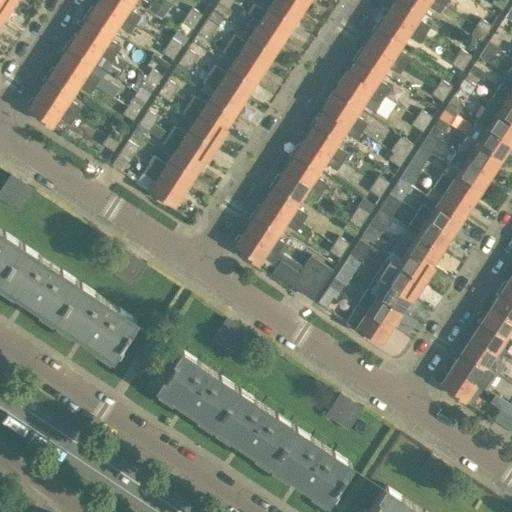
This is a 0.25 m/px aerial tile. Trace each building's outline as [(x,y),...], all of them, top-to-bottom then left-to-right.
[(129,7),(132,3),(127,0),(98,0),(97,2),(133,25),(141,15),(129,7)] [(191,6),(186,13),(197,20),(210,0),(209,0),(198,0),(194,7),(191,6)] [(302,9),(288,0),(272,0),(267,8),(294,25),(298,19),(297,16),(302,9)] [(288,0),(302,9),(307,1),(309,2),(310,0),(288,0)] [(388,12),(418,32),(423,35),(430,25),(418,17),(421,12),(402,0),(392,0),(391,2),(392,4),(388,12)] [(439,11),(443,5),(438,1),(436,0),(402,0),(421,12),(427,3),(439,11)] [(504,0),(491,0),(490,1),(501,8),(506,1),(504,0)] [(130,31),(133,25),(97,2),(92,9),(90,9),(85,15),(112,33),(119,24),(130,31)] [(254,16),(251,19),(282,39),(287,32),(290,32),(294,25),(267,8),(265,10),(253,2),(247,11),(254,16)] [(212,8),(202,23),(213,31),(223,15),(212,8)] [(423,35),(418,32),(388,12),(383,19),(380,19),(376,26),(401,42),(405,35),(412,40),(413,38),(419,42),(423,35)] [(187,36),(197,20),(186,13),(181,20),(182,21),(177,29),(187,36)] [(77,32),(108,52),(113,56),(120,45),(109,38),(112,33),(85,15),(81,22),(82,24),(77,32)] [(480,17),(475,25),(486,32),(491,24),(480,17)] [(282,39),(251,19),(250,22),(255,25),(247,38),(274,56),(279,49),(277,46),(282,39)] [(208,38),(213,31),(202,23),(197,31),(208,38)] [(481,39),(486,32),(475,25),(470,32),(481,39)] [(368,42),(398,62),(403,66),(410,56),(398,47),(401,42),(376,26),(371,33),(373,35),(368,42)] [(113,56),(108,52),(77,32),(72,39),(70,39),(65,46),(93,64),(98,55),(109,62),(113,56)] [(225,45),(232,49),(262,69),(267,62),(270,62),(274,56),(247,38),(245,41),(233,32),(225,45)] [(171,36),(166,43),(177,51),(182,43),(171,36)] [(489,62),(498,49),(487,41),(478,55),(489,62)] [(403,66),(398,62),(368,42),(363,50),(360,50),(356,56),(381,73),(386,65),(399,73),(403,66)] [(172,58),(177,51),(166,43),(161,51),(172,58)] [(262,69),(232,49),(225,45),(221,50),(234,58),(228,68),(254,86),(259,79),(258,77),(262,69)] [(57,62),(88,83),(94,86),(101,75),(90,68),(93,64),(65,46),(61,52),(62,55),(57,62)] [(182,53),(182,54),(193,61),(198,54),(186,47),(182,53)] [(460,47),(455,54),(466,62),(471,54),(460,47)] [(169,62),(153,52),(150,55),(166,66),(169,62)] [(188,68),(193,61),(182,54),(177,61),(188,68)] [(462,69),(466,62),(455,54),(451,62),(462,69)] [(348,73),(378,92),(383,96),(390,86),(378,78),(381,73),(356,56),(352,63),(353,66),(348,73)] [(89,93),(94,86),(88,83),(57,62),(53,70),(50,70),(46,76),(73,94),(78,85),(89,93)] [(213,63),(205,75),(243,100),(247,92),(250,92),(254,86),(228,68),(226,71),(213,63)] [(467,72),(477,79),(483,70),(473,63),(467,72)] [(157,81),(162,74),(151,67),(146,74),(157,81)] [(379,103),(383,96),(378,92),(348,73),(345,71),(321,108),(324,109),(360,132),(366,122),(354,114),(361,104),(371,111),(377,101),(379,103)] [(474,84),(477,79),(467,72),(463,77),(474,84)] [(101,74),(91,94),(111,105),(121,85),(101,74)] [(146,74),(136,89),(147,96),(157,81),(146,74)] [(214,89),(208,99),(235,116),(239,110),(238,107),(243,100),(205,75),(201,81),(214,89)] [(38,93),(68,113),(74,116),(81,106),(70,98),(73,94),(46,76),(41,83),(42,85),(38,93)] [(167,77),(160,88),(171,95),(177,84),(167,77)] [(440,78),(436,85),(446,92),(451,85),(440,78)] [(511,87),(511,89),(500,82),(494,90),(511,102),(511,87)] [(442,99),(446,92),(436,85),(431,92),(442,99)] [(164,106),(171,95),(160,88),(153,99),(164,106)] [(142,104),(147,96),(136,89),(131,97),(126,105),(137,112),(142,104)] [(511,102),(494,90),(484,105),(511,123),(511,102)] [(69,123),(74,116),(68,113),(38,93),(33,100),(30,100),(27,105),(28,107),(27,108),(28,109),(37,115),(35,117),(51,128),(58,116),(69,123)] [(235,116),(208,99),(206,102),(193,93),(185,105),(192,110),(223,130),(228,123),(230,123),(235,116)] [(453,93),(447,102),(458,109),(463,100),(453,93)] [(449,123),(458,109),(447,102),(438,115),(449,123)] [(121,112),(132,119),(137,112),(126,105),(121,112)] [(225,132),(223,130),(192,110),(185,105),(182,111),(194,119),(188,129),(215,147),(225,132)] [(474,120),(480,124),(510,144),(511,140),(511,123),(484,105),(474,120)] [(147,108),(142,115),(153,122),(158,115),(147,108)] [(420,108),(416,115),(426,122),(431,115),(420,108)] [(356,138),(360,132),(324,109),(319,117),(316,117),(312,123),(338,140),(339,137),(349,144),(354,137),(356,138)] [(142,115),(137,123),(146,129),(148,130),(153,122),(142,115)] [(416,115),(412,121),(411,123),(413,124),(406,134),(414,139),(420,129),(422,130),(426,122),(416,115)] [(510,144),(480,124),(474,120),(464,136),(502,160),(506,153),(505,151),(510,144)] [(304,140),(334,159),(340,162),(347,152),(335,144),(338,140),(312,123),(307,130),(309,133),(304,140)] [(427,133),(438,140),(444,130),(433,123),(427,133)] [(172,141),(203,161),(205,163),(215,147),(188,129),(186,132),(173,124),(165,137),(172,141)] [(111,127),(106,135),(117,142),(122,135),(111,127)] [(428,155),(438,140),(427,133),(417,148),(428,155)] [(403,158),(413,143),(399,134),(390,148),(392,151),(403,158)] [(113,150),(117,142),(106,135),(101,142),(113,150)] [(455,151),(460,154),(490,174),(495,167),(498,167),(502,160),(464,136),(455,151)] [(203,161),(172,141),(165,137),(161,142),(174,150),(168,159),(195,177),(200,170),(199,168),(203,161)] [(122,146),(133,153),(138,145),(127,138),(122,146)] [(340,162),(334,159),(304,140),(299,148),(296,147),(292,154),(318,170),(324,162),(335,169),(340,162)] [(122,171),(127,162),(131,155),(133,153),(122,146),(111,163),(122,171)] [(418,171),(428,155),(417,148),(407,163),(418,171)] [(399,165),(403,158),(392,151),(388,157),(399,165)] [(490,174),(460,154),(455,151),(446,164),(448,166),(447,168),(482,191),(487,184),(485,182),(490,174)] [(133,153),(131,155),(153,170),(184,190),(188,183),(191,183),(195,177),(168,159),(166,163),(153,154),(147,162),(133,153)] [(284,171),(315,190),(320,193),(327,182),(315,174),(318,170),(292,154),(288,161),(289,163),(284,171)] [(184,190),(153,170),(131,155),(127,162),(142,171),(140,173),(142,174),(136,183),(161,200),(164,197),(175,204),(175,203),(178,203),(181,199),(180,196),(184,190)] [(410,183),(418,171),(407,163),(398,176),(410,183)] [(435,182),(440,185),(470,205),(475,197),(478,197),(482,191),(447,168),(444,172),(442,171),(435,182)] [(22,179),(10,171),(0,187),(0,197),(7,202),(22,179)] [(320,193),(315,190),(284,171),(279,178),(277,178),(272,185),(298,201),(303,193),(310,197),(310,196),(315,200),(320,193)] [(384,188),(389,181),(378,173),(373,181),(384,188)] [(33,187),(22,179),(7,202),(18,209),(33,187)] [(407,187),(396,180),(387,194),(399,202),(401,199),(400,199),(407,187)] [(379,196),(384,188),(373,181),(368,188),(379,196)] [(470,205),(440,185),(435,182),(432,187),(437,190),(435,193),(441,197),(436,204),(462,221),(467,215),(465,212),(470,205)] [(264,201),(295,220),(300,223),(307,213),(295,205),(298,201),(272,185),(268,191),(269,194),(264,201)] [(389,218),(399,202),(387,194),(377,210),(389,218)] [(362,196),(353,211),(364,218),(374,203),(362,196)] [(296,230),(300,223),(295,220),(264,201),(259,209),(257,209),(252,215),(278,231),(284,222),(296,230)] [(458,228),(462,221),(436,204),(433,209),(422,202),(415,213),(450,236),(455,228),(458,228)] [(379,233),(389,218),(377,210),(367,225),(379,233)] [(359,226),(364,218),(353,211),(348,218),(359,226)] [(445,244),(450,236),(415,213),(405,228),(442,253),(446,246),(445,244)] [(249,224),(245,232),(280,254),(285,246),(273,239),(278,231),(252,215),(248,222),(249,224)] [(373,242),(379,233),(367,225),(361,234),(373,242)] [(395,244),(401,247),(430,266),(435,259),(438,259),(442,253),(405,228),(395,244)] [(0,274),(20,244),(0,230),(0,274)] [(257,265),(262,256),(275,264),(271,271),(290,283),(301,267),(280,254),(245,232),(241,238),(238,238),(235,243),(236,245),(235,246),(244,252),(242,255),(257,265)] [(344,249),(349,242),(338,234),(333,242),(344,249)] [(358,263),(368,248),(356,240),(347,255),(358,263)] [(344,249),(333,242),(328,249),(339,256),(344,249)] [(0,274),(0,281),(15,292),(53,317),(77,281),(20,244),(0,274)] [(430,267),(430,266),(401,247),(395,244),(391,249),(402,256),(398,263),(396,266),(422,284),(432,268),(430,267)] [(136,254),(124,246),(108,269),(120,277),(136,254)] [(310,253),(301,267),(312,274),(321,260),(310,253)] [(136,254),(120,277),(131,285),(146,262),(136,254)] [(355,267),(358,263),(347,255),(344,260),(355,267)] [(376,275),(411,298),(413,299),(422,284),(396,266),(398,263),(388,256),(376,275)] [(332,268),(321,260),(312,274),(323,281),(332,268)] [(312,274),(301,267),(290,283),(302,290),(312,274)] [(323,281),(312,274),(302,290),(312,297),(323,281)] [(376,275),(366,290),(403,314),(407,308),(406,305),(411,298),(376,275)] [(334,276),(327,285),(338,293),(345,283),(334,276)] [(511,278),(510,277),(505,284),(503,284),(498,291),(511,299),(511,278)] [(53,317),(71,329),(111,355),(135,320),(77,281),(53,317)] [(335,297),(338,293),(327,285),(316,301),(326,307),(334,296),(335,297)] [(356,304),(360,307),(391,328),(396,321),(398,321),(403,314),(366,290),(356,304)] [(495,300),(490,307),(511,321),(511,299),(498,291),(494,298),(495,300)] [(386,335),(391,328),(360,307),(356,304),(343,323),(369,340),(371,337),(381,343),(382,342),(384,342),(388,337),(386,335)] [(511,329),(511,321),(490,307),(485,315),(483,315),(478,322),(505,339),(511,329)] [(227,315),(226,315),(211,338),(223,346),(238,323),(227,315)] [(475,331),(470,338),(500,359),(507,349),(501,345),(505,339),(478,322),(474,328),(475,331)] [(249,330),(238,323),(223,346),(234,353),(249,330)] [(500,360),(500,359),(470,338),(466,345),(463,345),(459,352),(495,376),(504,363),(500,360)] [(236,388),(179,350),(156,385),(213,423),(236,388)] [(456,361),(451,368),(481,388),(483,386),(486,389),(495,376),(459,352),(454,358),(456,361)] [(478,394),(481,388),(451,368),(446,375),(443,375),(440,380),(441,383),(441,384),(449,389),(447,392),(464,403),(466,400),(470,403),(477,393),(478,394)] [(213,423),(231,434),(269,460),(293,425),(236,388),(213,423)] [(352,398),(339,390),(325,413),(337,421),(352,398)] [(511,405),(494,393),(493,396),(511,408),(511,412),(504,426),(511,431),(511,405)] [(493,418),(504,426),(511,412),(511,408),(493,396),(490,401),(500,408),(493,418)] [(363,406),(352,398),(337,421),(348,428),(363,406)] [(269,460),(287,472),(327,498),(350,463),(293,425),(269,460)] [(416,474),(427,482),(442,458),(431,451),(416,474)] [(454,466),(442,458),(427,482),(437,489),(452,469),(454,466)] [(422,511),(383,486),(366,511),(422,511)]
